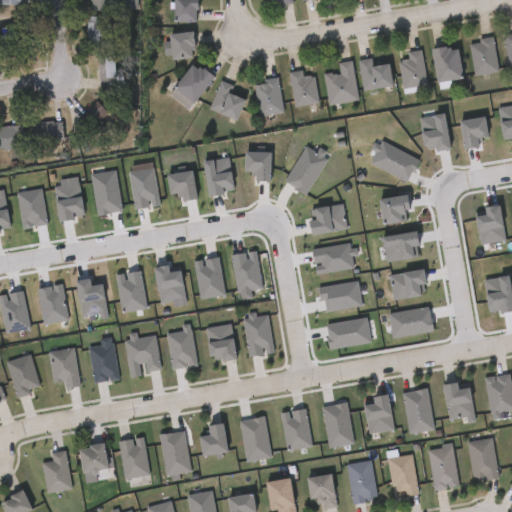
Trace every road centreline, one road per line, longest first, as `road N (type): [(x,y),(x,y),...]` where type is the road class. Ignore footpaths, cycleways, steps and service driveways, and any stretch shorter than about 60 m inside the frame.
road 1 (residential): [(0,449),(16,431),(511,344)]
road 2 (residential): [(263,224),(236,219),(0,265)]
road 3 (residential): [(504,0),(280,41),(252,32)]
road 4 (residential): [(305,381),(280,239),(263,224)]
road 5 (residential): [(467,352),(446,197)]
road 6 (residential): [(0,89),(59,76),(61,0)]
